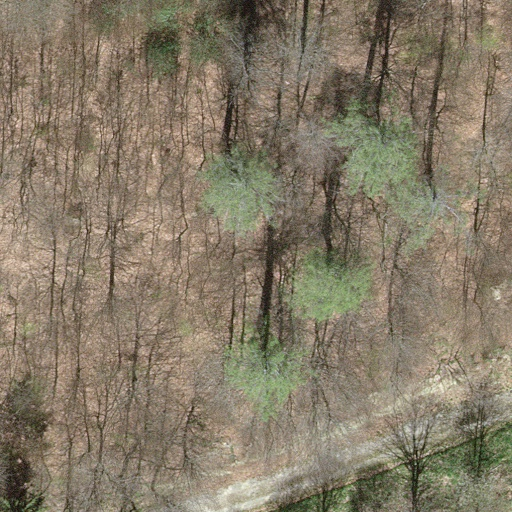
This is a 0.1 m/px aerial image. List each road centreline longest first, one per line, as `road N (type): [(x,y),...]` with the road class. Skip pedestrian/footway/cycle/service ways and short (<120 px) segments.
road 1 (track): [(0,371),(511,182)]
road 2 (track): [(511,408),(214,511)]
